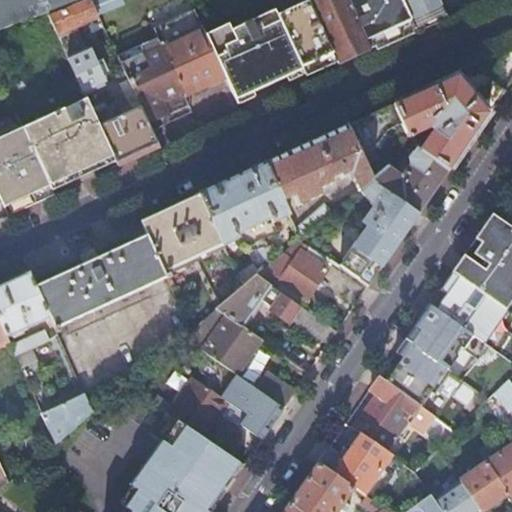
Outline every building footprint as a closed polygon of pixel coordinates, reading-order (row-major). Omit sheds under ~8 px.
[(0,0),(0,30),(47,14),(77,2),(75,0),(0,0)] [(98,17),(90,0),(49,18),(56,34),(98,17)] [(123,0),(90,0),(98,17),(126,6),(123,0)] [(369,52),(345,0),(310,0),(307,2),(308,2),(335,62),(337,67),(356,58),(369,52)] [(335,62),(308,2),(298,7),(277,16),(302,71),(304,76),(325,66),(335,62)] [(206,37),(194,12),(154,30),(158,39),(185,98),(225,80),(206,37)] [(277,16),(275,12),(232,32),(229,26),(206,37),(225,80),(236,102),(254,93),(286,79),(302,71),(277,16)] [(77,39),(62,46),(84,95),(104,86),(100,76),(107,73),(102,61),(94,65),(88,50),(83,52),(77,39)] [(119,64),(128,85),(150,133),(164,127),(162,119),(168,117),(189,107),(185,98),(158,39),(140,46),(140,48),(139,56),(119,64)] [(117,58),(119,64),(139,56),(140,48),(117,58)] [(289,83),(304,76),(302,71),(286,79),(289,83)] [(457,77),(393,106),(409,139),(432,128),(435,132),(421,152),(448,172),(449,173),(481,128),(505,93),(492,83),(484,93),(476,102),(457,77)] [(115,163),(117,167),(142,156),(158,149),(150,133),(128,85),(122,88),(130,107),(135,110),(106,123),(101,113),(104,112),(100,104),(90,107),(113,157),(115,163)] [(236,102),(238,106),(256,98),(254,93),(236,102)] [(87,101),(23,131),(32,150),(47,183),(49,186),(113,157),(90,107),(87,101)] [(370,180),(346,128),(316,142),(265,165),(282,203),(294,198),(298,207),(321,196),(319,191),(332,185),(331,181),(340,177),(342,180),(351,176),(358,191),(371,181),(370,180)] [(0,166),(0,197),(2,202),(17,196),(17,197),(47,183),(32,150),(2,163),(2,165),(0,166)] [(435,191),(448,172),(421,152),(417,150),(410,159),(410,167),(409,168),(403,175),(407,177),(404,181),(386,167),(370,180),(371,181),(410,209),(418,215),(435,191)] [(49,186),(52,192),(115,163),(113,157),(49,186)] [(282,203),(265,165),(237,178),(200,195),(223,247),(239,240),(237,236),(270,221),(272,224),(288,216),(282,203)] [(371,181),(358,191),(378,211),(377,214),(377,213),(374,212),(372,211),(370,211),(367,211),(365,212),(363,213),(362,216),(361,218),(361,221),(362,223),(364,225),(365,226),(366,227),(367,227),(339,267),(368,287),(392,254),(399,244),(402,239),(394,233),(399,225),(410,209),(371,181)] [(223,247),(200,195),(141,222),(147,236),(167,279),(168,281),(172,279),(170,275),(225,250),(223,247)] [(299,240),(311,230),(331,214),(326,205),(295,230),(299,240)] [(418,215),(410,209),(399,225),(410,228),(418,215)] [(451,274),(505,312),(511,301),(511,229),(492,215),(474,241),(482,246),(474,257),(487,266),(484,271),(463,257),(451,274)] [(149,287),(167,279),(147,236),(129,244),(128,241),(96,255),(94,253),(81,259),(82,261),(33,284),(49,319),(54,330),(149,287)] [(306,301),(327,272),(301,253),(287,272),(283,268),(278,274),(283,278),(279,283),(306,301)] [(49,319),(33,284),(28,274),(10,282),(0,286),(0,323),(7,339),(49,319)] [(328,345),(337,333),(256,276),(243,287),(216,309),(228,318),(242,328),(267,292),(272,295),(270,301),(294,318),(292,321),(328,345)] [(242,328),(228,318),(204,352),(237,375),(261,340),(242,328)] [(0,346),(9,342),(7,339),(0,323),(0,346)] [(434,336),(417,324),(414,327),(383,371),(401,383),(408,375),(421,384),(442,354),(441,354),(428,345),(434,337),(434,336)] [(11,348),(16,358),(55,340),(50,330),(11,348)] [(428,345),(441,354),(446,345),(434,337),(428,345)] [(258,390),(284,409),(295,393),(267,373),(256,389),(258,390)] [(424,428),(435,414),(380,376),(373,386),(374,388),(372,391),(378,396),(354,430),(360,435),(385,452),(409,417),(424,428)] [(169,415),(196,433),(204,439),(215,423),(212,421),(225,402),(194,379),(169,415)] [(511,387),(507,381),(499,389),(511,407),(511,387)] [(458,383),(450,396),(464,405),(473,391),(458,383)] [(243,412),(269,431),(284,409),(258,390),(243,412)] [(42,414),(56,444),(83,421),(93,413),(85,395),(42,414)] [(229,404),(225,402),(212,421),(215,423),(229,404)] [(169,415),(167,413),(152,435),(163,442),(120,504),(126,509),(131,511),(211,511),(228,486),(243,466),(204,439),(196,433),(169,415)] [(393,457),(385,452),(360,435),(338,468),(332,476),(353,491),(364,498),(369,490),(393,457)] [(510,498),(511,496),(511,446),(486,464),(507,495),(510,498)] [(480,511),(482,511),(507,495),(486,464),(460,482),(480,511)] [(332,476),(317,466),(297,495),(285,511),(347,511),(351,507),(344,503),(353,491),(332,476)] [(442,511),(480,511),(460,482),(434,499),(442,511)] [(409,511),(442,511),(434,499),(432,496),(409,511)] [(384,511),(369,502),(365,499),(360,507),(367,511),(384,511)]
